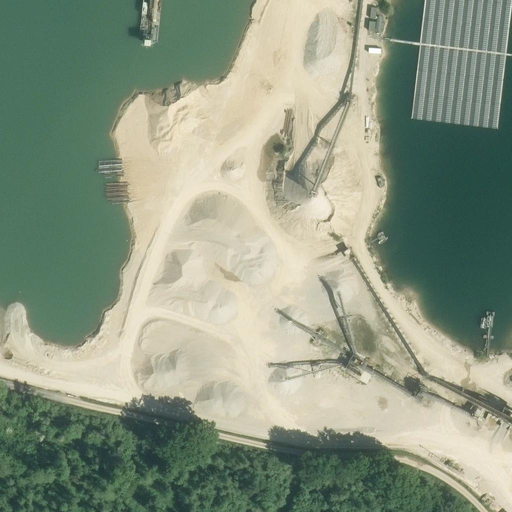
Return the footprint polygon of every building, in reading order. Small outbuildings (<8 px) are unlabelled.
[(372,20),(371,30),(381,31),(382,20),(372,20)] [(350,248),(344,251),(350,259),(352,258),(355,256),(350,248)] [(364,366),(366,362),(355,356),(353,355),(352,358),(349,362),(347,366),(349,367),(360,374),(360,373),(364,366)] [(415,394),(414,395),(422,399),(425,392),(428,386),(420,382),(415,394)] [(473,413),(472,415),(478,418),(484,405),(478,402),(473,413)] [(502,412),(499,417),(511,422),(511,409),(504,406),(502,412)]
